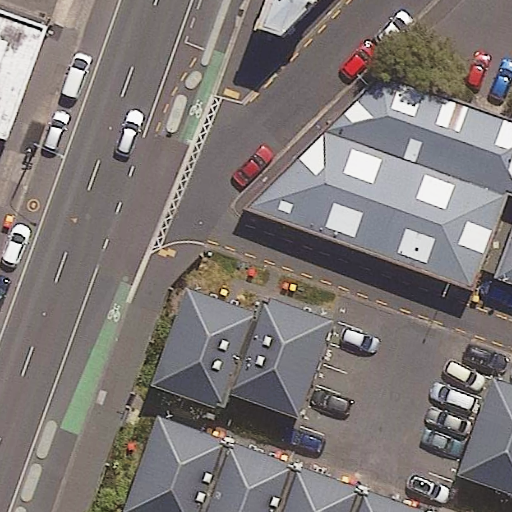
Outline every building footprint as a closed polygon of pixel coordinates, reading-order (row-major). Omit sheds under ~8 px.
[(260,0),(249,33),(276,45),(318,0),(260,0)] [(70,35),(0,7),(0,126),(30,138),(70,35)] [(359,82),(241,214),(469,294),(502,198),(511,201),(511,123),(428,95),(425,105),(359,82)] [(0,233),(14,197),(0,191),(0,233)] [(511,228),(490,281),(511,289),(511,228)] [(236,395),(265,312),(194,287),(159,387),(230,411),(236,395)] [(265,312),(236,395),(305,419),(339,322),(270,298),(265,312)] [(511,386),(498,381),(464,475),(511,493),(511,386)] [(210,511),(234,445),(164,420),(131,511),(210,511)] [(234,445),(210,511),(282,511),(298,468),(234,445)] [(298,468),(282,511),(359,511),(367,492),(298,468)] [(422,511),(367,492),(359,511),(422,511)]
